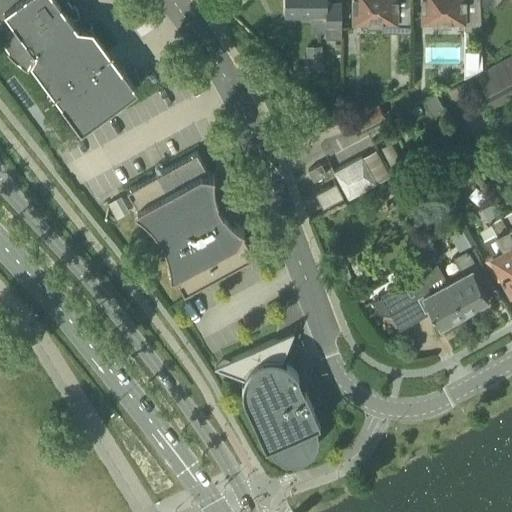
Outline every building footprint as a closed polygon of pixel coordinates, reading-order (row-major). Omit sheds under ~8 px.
[(51,92),(51,93),(52,94),(54,92),(80,128),(137,86),(135,83),(139,82),(140,82),(136,68),(134,68),(135,69),(126,72),(110,49),(92,25),(77,24),(71,16),(77,15),(78,16),(79,15),(78,10),(76,6),(74,1),(72,2),(70,0),(0,0),(0,41),(1,44),(3,43),(8,49),(7,51),(11,55),(15,60),(20,63),(28,68),(28,67),(31,61),(53,90),(51,92)] [(283,0),(284,15),(325,16),(325,37),(341,37),(341,1),(326,1),(326,0),(283,0)] [(396,0),(352,0),(352,21),(367,21),(367,22),(382,22),(382,21),(397,21),(397,31),(410,31),(410,0),(409,0),(410,5),(397,5),(396,0)] [(420,0),(421,21),(435,21),(435,22),(450,22),(450,21),(464,21),(463,29),(481,29),(479,0),(420,0)] [(307,68),(323,67),(323,43),(307,44),(307,68)] [(494,104),(511,93),(511,55),(478,74),(494,104)] [(463,67),(463,77),(481,67),(463,67)] [(448,88),(456,102),(468,95),(461,81),(448,88)] [(423,109),(419,101),(405,109),(409,117),(423,109)] [(355,132),(385,115),(378,103),(348,119),(355,132)] [(214,186),(214,173),(208,173),(196,150),(126,188),(136,207),(134,211),(147,221),(157,233),(158,232),(163,244),(168,259),(169,275),(174,275),(184,294),(254,255),(242,233),(244,228),(232,221),(222,212),(223,211),(217,199),(214,186)] [(348,197),(376,182),(362,155),(334,170),(348,197)] [(326,173),(321,162),(308,169),(313,179),(326,173)] [(323,206),(343,196),(335,181),(315,192),(323,206)] [(482,207),(489,220),(496,231),(484,238),(493,254),(511,289),(511,287),(511,233),(501,213),(494,201),(482,207)] [(511,206),(501,213),(511,233),(511,206)] [(475,241),(466,225),(456,230),(465,246),(475,241)] [(462,271),(447,280),(465,313),(477,307),(478,304),(477,302),(488,296),(478,279),(483,276),(468,249),(454,256),(462,271)] [(465,313),(447,280),(432,288),(424,273),(411,281),(419,295),(418,296),(425,308),(430,306),(439,323),(450,317),(451,319),(454,320),(465,313)] [(387,299),(373,306),(379,318),(396,316),(387,299)] [(275,338),(233,356),(231,357),(227,370),(243,377),(242,381),(242,391),(244,400),(269,444),(274,451),(281,456),(290,459),(298,458),(306,454),(313,448),(316,440),(317,432),(315,423),(310,410),(313,408),(304,388),(294,384),(298,375),(291,365),(282,359),(288,343),(275,338)]
